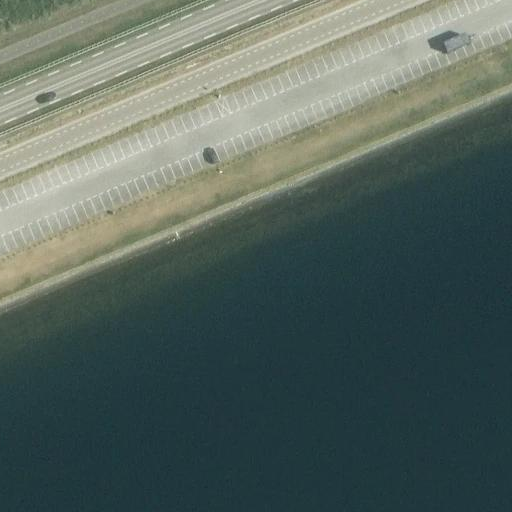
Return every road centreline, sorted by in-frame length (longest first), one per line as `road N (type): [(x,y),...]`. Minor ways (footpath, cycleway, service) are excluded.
road 1 (tertiary): [(0,167),(397,0)]
road 2 (primary): [(260,0),(32,95)]
